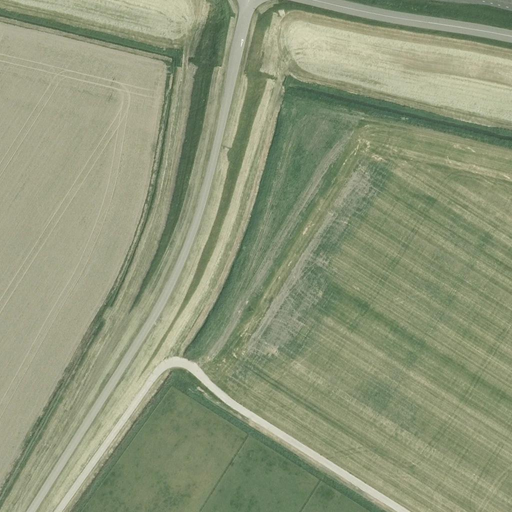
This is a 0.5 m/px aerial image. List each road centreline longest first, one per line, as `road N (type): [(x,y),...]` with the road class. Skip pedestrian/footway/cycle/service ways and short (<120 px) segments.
road 1 (unclassified): [(38,511),(198,236),(250,0)]
road 2 (tertiary): [(511,38),(308,0)]
